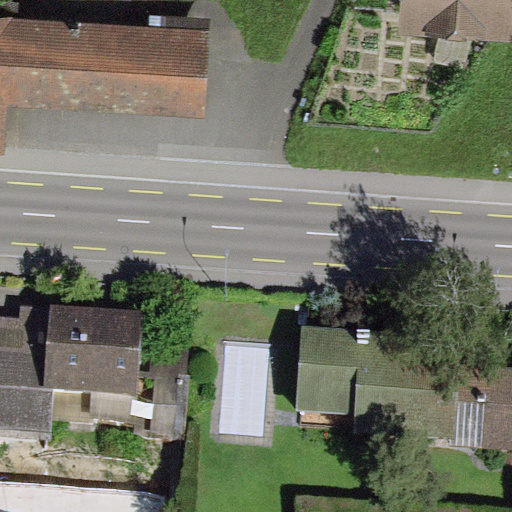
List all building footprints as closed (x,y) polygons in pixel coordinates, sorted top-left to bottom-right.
[(490,0),(395,0),(394,26),(489,32),(490,0)] [(196,36),(0,25),(0,96),(192,107),(196,36)] [(62,332),(0,329),(0,473),(56,475),(62,332)] [(140,354),(140,334),(62,332),(61,412),(183,415),(184,355),(140,354)] [(437,356),(295,351),(292,432),(351,434),(351,450),(433,453),(437,356)] [(511,387),(490,386),(486,460),(511,461),(511,387)]
